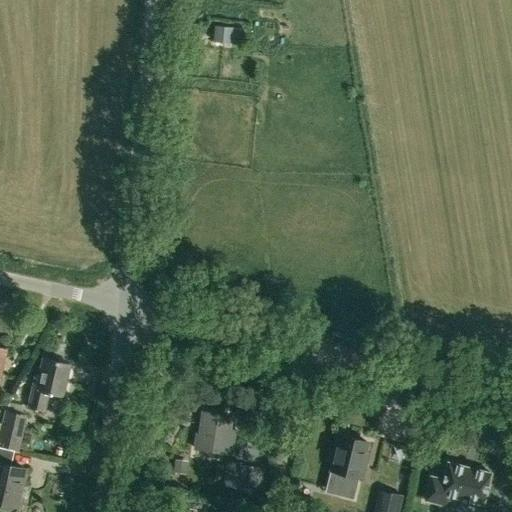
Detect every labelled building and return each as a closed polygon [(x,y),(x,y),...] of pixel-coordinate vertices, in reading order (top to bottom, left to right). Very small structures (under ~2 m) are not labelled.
[(214,41),(230,42),(231,27),(215,25),(214,41)] [(28,409),(44,412),(48,393),(61,396),(68,363),(43,358),(39,376),(35,375),(28,409)] [(193,450),(233,457),(237,431),(231,430),(234,416),(201,411),(198,433),(196,432),(193,450)] [(0,445),(18,450),(25,418),(4,413),(0,430),(0,445)] [(332,452),(330,460),(331,464),(330,469),(326,488),(339,491),(338,494),(352,497),(356,481),(354,480),(355,475),(358,476),(366,441),(339,434),(335,450),(332,452)] [(0,504),(15,508),(24,469),(10,466),(14,451),(0,448),(0,504)] [(255,491),(259,468),(242,465),(242,463),(227,461),(223,483),(236,485),(235,488),(255,491)] [(447,495),(462,499),(481,503),(480,504),(482,504),(483,502),(490,475),(491,473),(489,472),(489,473),(449,462),(447,461),(447,463),(447,464),(443,479),(431,476),(425,499),(445,505),(447,495)] [(376,510),(375,511),(398,511),(402,495),(391,492),(381,490),(376,510)]
